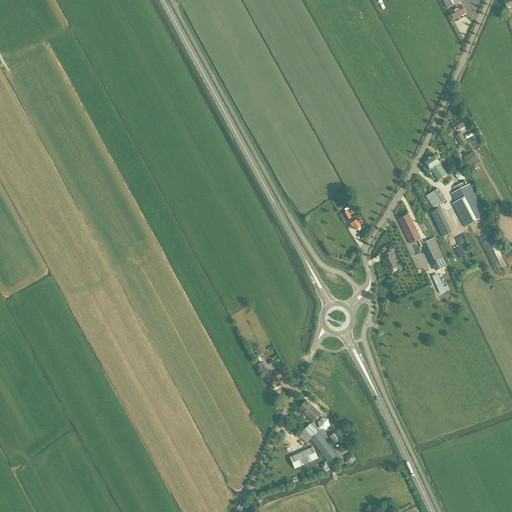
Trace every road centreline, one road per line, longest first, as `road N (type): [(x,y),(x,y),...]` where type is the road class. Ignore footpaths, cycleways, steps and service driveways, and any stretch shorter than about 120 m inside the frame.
road 1 (unclassified): [(363,293),(317,260),(170,0)]
road 2 (unclassified): [(363,293),(370,280),(365,249),(417,164),(489,0)]
road 3 (primary): [(308,264),(162,0)]
road 4 (unclassified): [(439,511),(363,339),(371,311),(363,293)]
road 5 (unclassified): [(238,511),(325,328)]
road 6 (primary): [(431,511),(373,389)]
